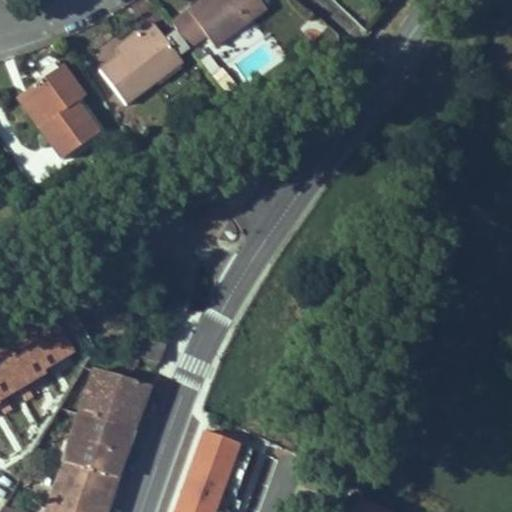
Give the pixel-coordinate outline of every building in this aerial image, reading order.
[(272,9),(264,0),(217,0),(216,1),(195,17),(193,14),(178,26),(198,51),(213,39),(222,49),(272,9)] [(195,17),(216,1),(214,0),(210,0),(193,14),(195,17)] [(107,74),(134,109),(191,66),(161,26),(144,38),(148,44),(129,58),(107,74)] [(125,52),(129,58),(148,44),(144,38),(125,52)] [(24,100),(69,163),(104,139),(82,108),(90,102),(66,70),(24,100)] [(71,334),(86,358),(92,347),(70,309),(22,338),(41,371),(71,354),(62,339),(71,334)] [(156,327),(147,350),(149,350),(157,353),(177,359),(186,335),(156,327)] [(31,397),(24,385),(43,374),(41,371),(22,338),(0,350),(0,361),(17,390),(24,401),(31,397)] [(120,342),(111,340),(100,357),(110,361),(120,342)] [(157,353),(149,350),(147,356),(155,360),(157,353)] [(17,390),(0,361),(0,409),(2,413),(10,409),(3,398),(17,390)] [(152,430),(168,383),(141,373),(114,363),(105,389),(98,411),(152,430)] [(82,457),(136,479),(152,430),(98,411),(82,457)] [(237,445),(203,433),(174,511),(212,511),(224,480),(233,484),(242,457),(234,454),(237,445)] [(242,457),(233,484),(224,480),(212,511),(225,511),(224,511),(229,498),(233,500),(251,451),(237,445),(234,454),(242,457)] [(61,511),(124,511),(136,479),(82,457),(61,511)] [(55,511),(20,499),(12,511),(55,511)] [(377,511),(357,502),(352,511),(377,511)]
